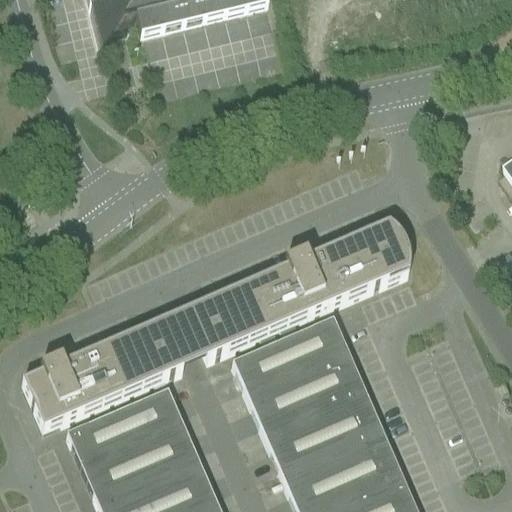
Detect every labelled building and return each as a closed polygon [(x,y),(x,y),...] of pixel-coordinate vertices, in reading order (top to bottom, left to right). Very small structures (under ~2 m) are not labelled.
[(138,43),(266,12),(263,0),(83,0),(99,63),(110,43),(124,40),(134,25),(138,43)] [(29,158),(27,148),(17,151),(19,161),(29,158)] [(511,177),(498,187),(511,206),(511,205),(511,177)] [(180,381),(179,378),(191,373),(203,367),(205,370),(406,283),(406,277),(406,271),(405,265),(404,259),(401,254),(398,248),(394,243),(390,239),(385,235),(343,254),(344,256),(326,264),(325,262),(305,271),(303,266),(282,275),(283,280),(184,322),(185,325),(172,331),(160,336),(159,333),(60,376),(58,372),(37,381),(39,385),(19,394),(40,442),(59,433),(180,381)] [(229,373),(280,491),(289,511),(409,511),(330,329),(229,373)] [(213,511),(182,440),(165,400),(64,444),(93,511),(213,511)]
